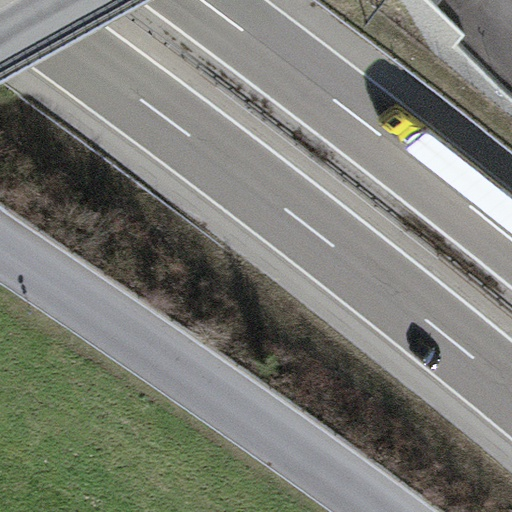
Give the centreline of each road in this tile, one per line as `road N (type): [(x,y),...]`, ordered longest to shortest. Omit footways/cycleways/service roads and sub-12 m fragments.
road 1 (motorway): [(0,0),(511,393)]
road 2 (residential): [(0,246),(382,511)]
road 3 (motorway): [(511,238),(203,0)]
